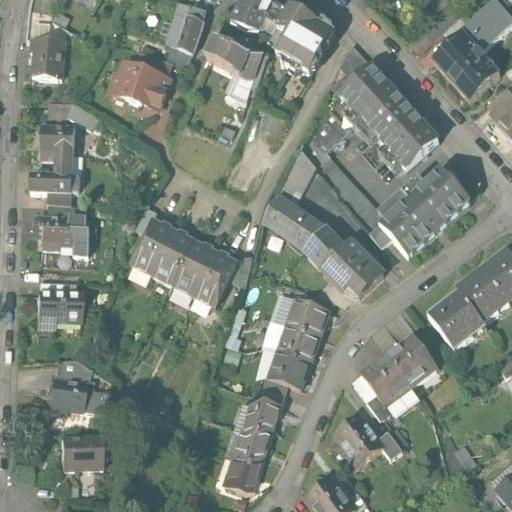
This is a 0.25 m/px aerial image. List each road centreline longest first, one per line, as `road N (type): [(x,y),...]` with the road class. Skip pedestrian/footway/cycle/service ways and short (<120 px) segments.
road 1 (residential): [(511,234),(353,368),(286,511)]
road 2 (residential): [(18,0),(8,58),(0,322)]
road 3 (residential): [(314,0),(511,205)]
